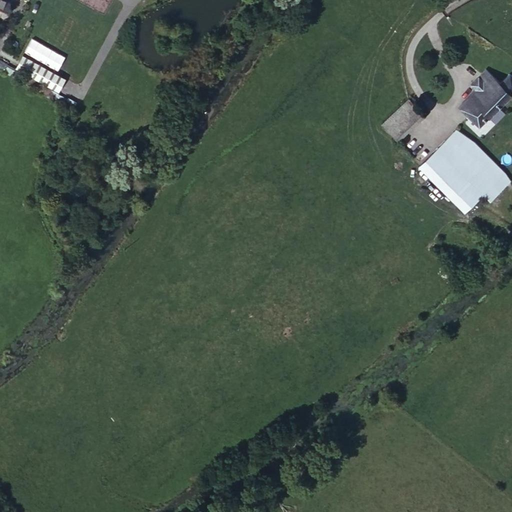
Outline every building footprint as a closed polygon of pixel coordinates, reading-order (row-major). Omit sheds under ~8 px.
[(61,70),(68,50),(61,47),(60,51),(31,41),(26,57),(61,70)] [(22,59),(17,73),(61,92),(67,78),(22,59)] [(491,89),(498,82),(493,78),(486,85),(491,89)] [(500,99),(507,91),(498,82),(491,89),(500,99)] [(478,102),(491,89),(486,85),(473,97),(478,102)] [(511,107),(511,85),(507,91),(500,99),(475,124),(486,135),(487,134),(511,107)] [(475,124),(500,99),(491,89),(478,102),(473,107),(466,115),(475,124)] [(473,97),(468,102),(473,107),(478,102),(473,97)] [(428,120),(415,106),(390,130),(403,143),(428,120)] [(428,120),(403,143),(407,147),(432,123),(428,120)] [(454,178),(481,149),(473,141),(471,140),(466,137),(462,136),(437,162),(454,178)] [(511,160),(496,145),(487,154),(511,177),(511,176),(511,160)] [(511,177),(487,154),(481,149),(454,178),(469,192),(484,206),(490,199),(511,177)] [(442,191),(454,178),(437,162),(425,175),(442,191)] [(511,177),(490,199),(498,207),(511,193),(511,177)] [(454,178),(442,191),(457,205),(469,192),(454,178)] [(471,219),(484,206),(469,192),(457,205),(471,219)]
